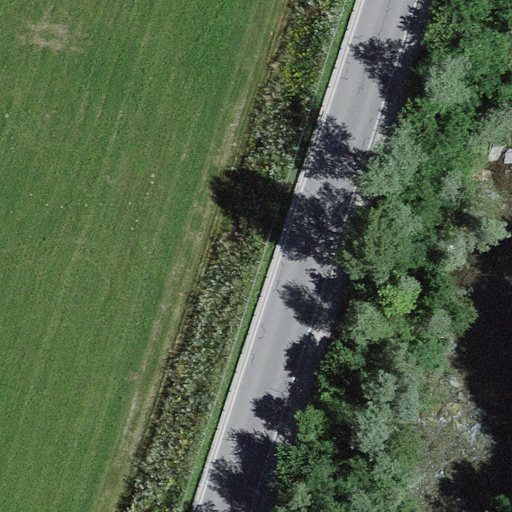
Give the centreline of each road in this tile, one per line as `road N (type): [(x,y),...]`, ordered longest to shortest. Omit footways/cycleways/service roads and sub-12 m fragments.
road 1 (track): [(109,511),(277,0)]
road 2 (tertiary): [(221,511),(388,0)]
